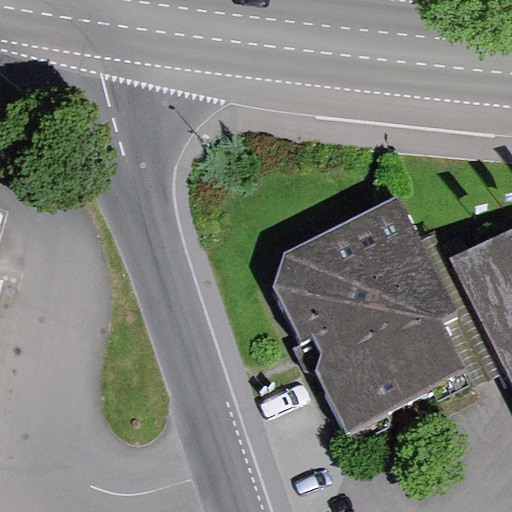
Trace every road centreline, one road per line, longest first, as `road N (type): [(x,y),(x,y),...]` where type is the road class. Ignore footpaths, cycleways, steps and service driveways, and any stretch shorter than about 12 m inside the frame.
road 1 (unclassified): [(239,511),(101,76),(94,5)]
road 2 (tertiary): [(94,5),(511,61)]
